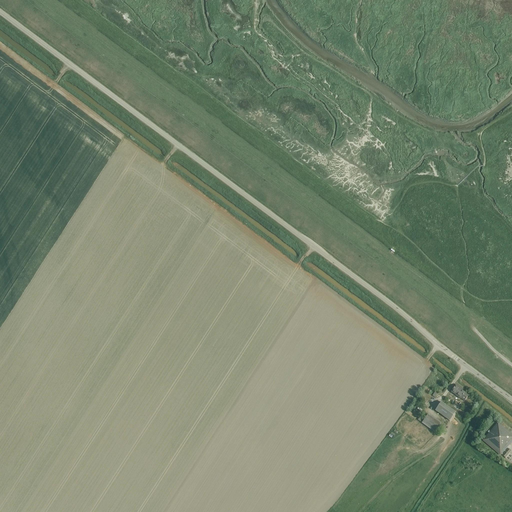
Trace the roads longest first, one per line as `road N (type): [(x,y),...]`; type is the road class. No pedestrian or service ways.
road 1 (unclassified): [(452,355),(0,11)]
road 2 (track): [(458,312),(40,0)]
